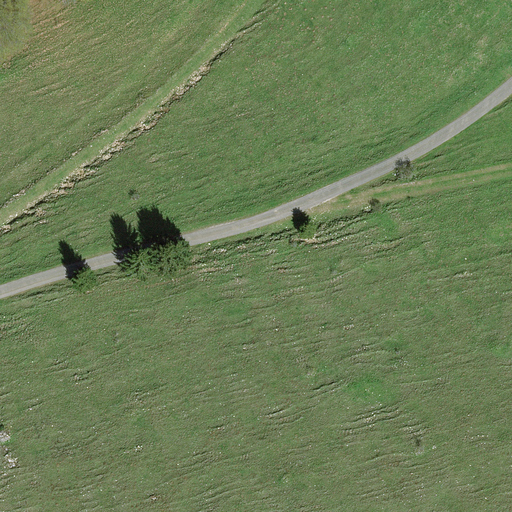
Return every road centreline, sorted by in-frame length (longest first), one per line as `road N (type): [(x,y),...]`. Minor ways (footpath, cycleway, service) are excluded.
road 1 (unclassified): [(0,296),(302,205),(422,147),(511,84)]
road 2 (track): [(0,215),(179,78),(253,0)]
road 3 (track): [(302,205),(511,166)]
